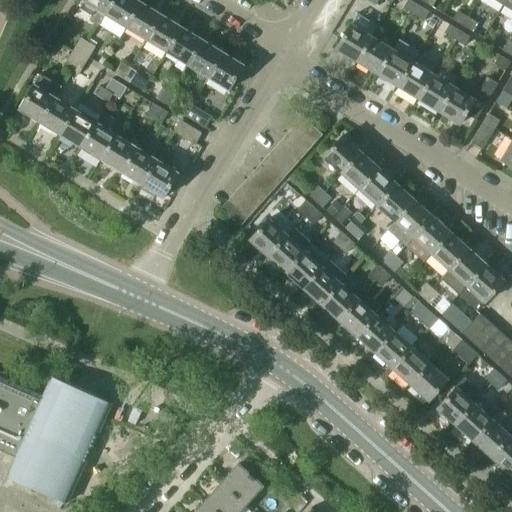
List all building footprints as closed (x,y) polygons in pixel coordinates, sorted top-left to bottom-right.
[(98,26),(104,15),(113,0),(84,0),(79,9),(90,16),(88,20),(98,26)] [(125,27),(140,3),(135,0),(113,0),(104,15),(125,27)] [(413,14),(418,6),(407,0),(402,8),(413,14)] [(511,32),(501,50),(511,56),(511,0),(505,0),(504,3),(502,6),(511,11),(511,32)] [(145,40),(160,15),(140,3),(125,27),(145,40)] [(423,20),(428,12),(418,6),(413,14),(423,20)] [(462,26),(467,18),(456,11),(451,20),(462,26)] [(166,53),(181,28),(160,15),(145,40),(166,53)] [(472,32),(477,23),(467,18),(462,26),(472,32)] [(356,62),(371,37),(350,24),(335,48),(356,62)] [(454,40),(459,31),(448,25),(443,33),(454,40)] [(186,65),(201,41),(181,28),(166,53),(186,65)] [(463,46),(469,37),(459,31),(454,40),(463,46)] [(377,74),(392,49),(371,37),(356,62),(377,74)] [(80,55),(87,42),(80,38),(72,51),(80,55)] [(397,87),(412,62),(418,52),(398,39),(392,49),(377,74),(397,87)] [(207,78),(222,53),(201,41),(186,65),(207,78)] [(87,60),(95,47),(87,42),(80,55),(87,60)] [(71,70),(80,55),(72,51),(63,65),(71,70)] [(227,91),(243,66),(222,53),(207,78),(227,91)] [(78,74),(87,60),(80,55),(71,70),(78,74)] [(504,71),(509,62),(498,56),(493,64),(504,71)] [(417,99),(432,75),(412,62),(397,87),(417,99)] [(121,79),(128,67),(121,63),(114,74),(121,79)] [(129,83),(136,72),(128,67),(121,79),(129,83)] [(39,122),(54,98),(60,87),(39,74),(18,109),(39,122)] [(438,112),(453,87),(432,75),(417,99),(438,112)] [(474,120),(497,84),(485,77),(479,87),(475,85),(470,86),(464,94),(453,87),(438,112),(458,124),(465,114),(474,120)] [(111,95),(118,83),(111,79),(104,90),(111,95)] [(119,100),(126,88),(118,83),(111,95),(119,100)] [(511,96),(511,87),(506,84),(502,91),(511,96)] [(163,104),(169,93),(162,88),(155,99),(163,104)] [(170,108),(177,97),(169,93),(163,104),(170,108)] [(59,135),(74,110),(54,98),(39,122),(59,135)] [(79,148),(99,116),(78,103),(74,110),(59,135),(79,148)] [(153,120),(160,109),(152,104),(145,115),(153,120)] [(211,118),(190,105),(183,116),(204,129),(211,118)] [(160,125),(167,114),(160,109),(153,120),(160,125)] [(100,160),(115,135),(121,125),(101,112),(99,116),(79,148),(100,160)] [(493,128),(498,120),(488,114),(483,122),(493,128)] [(321,134),(301,117),(293,126),(312,144),(321,134)] [(201,134),(180,122),(174,133),(194,145),(201,134)] [(481,149),(493,128),(483,122),(470,142),(481,149)] [(312,144),(293,126),(285,135),(304,153),(312,144)] [(120,173),(136,148),(115,135),(100,160),(120,173)] [(304,153),(285,135),(277,144),(296,162),(304,153)] [(340,173),(360,152),(342,136),(322,157),(340,173)] [(511,168),(511,141),(499,160),(511,168)] [(296,162),(277,144),(269,153),(288,171),(296,162)] [(141,186),(156,161),(136,148),(120,173),(141,186)] [(358,189),(378,168),(360,152),(340,173),(358,189)] [(288,171),(269,153),(261,162),(280,180),(288,171)] [(162,198),(177,174),(156,161),(141,186),(142,186),(140,190),(151,196),(153,193),(162,198)] [(280,180),(261,162),(253,171),(272,189),(280,180)] [(376,205),(395,184),(378,168),(358,189),(376,205)] [(272,189),(253,171),(245,180),(264,198),(272,189)] [(264,198),(245,180),(236,190),(256,207),(264,198)] [(394,222),(413,200),(395,184),(376,205),(394,222)] [(315,202),(323,192),(317,187),(309,196),(315,202)] [(256,207),(236,190),(228,198),(248,216),(256,207)] [(322,208),(330,199),(323,192),(315,202),(322,208)] [(248,216),(228,198),(220,208),(239,225),(248,216)] [(405,245),(431,216),(413,200),(394,222),(387,229),(405,245)] [(303,215),(311,206),(305,201),(297,210),(303,215)] [(312,224),(321,215),(311,206),(303,215),(312,224)] [(353,219),(344,228),(350,234),(359,224),(364,219),(357,214),(353,219)] [(423,261),(430,254),(449,232),(431,216),(405,245),(423,261)] [(266,256),(285,235),(267,219),(248,240),(266,256)] [(357,240),(366,230),(359,224),(350,234),(357,240)] [(283,271),(309,244),(291,228),(285,235),(266,256),(283,271)] [(448,270),(467,249),(449,232),(430,254),(448,270)] [(338,248),(346,238),(341,233),(332,242),(338,248)] [(345,254),(353,245),(346,238),(338,248),(345,254)] [(302,288),(327,260),(309,244),(283,271),(302,288)] [(466,286),(485,265),(467,249),(448,270),(465,286),(466,286)] [(386,266),(395,256),(389,251),(381,261),(386,266)] [(393,272),(402,263),(395,256),(386,266),(393,272)] [(319,304),(338,283),(345,276),(327,260),(302,288),(319,304)] [(374,280),(382,270),(376,265),(368,274),(374,280)] [(484,302),(503,281),(485,265),(466,286),(465,286),(457,295),(475,311),(483,302),(484,302)] [(381,286),(389,277),(382,270),(374,280),(381,286)] [(337,320),(356,299),(338,283),(319,304),(337,320)] [(422,298),(431,289),(424,283),(416,292),(422,298)] [(428,304),(437,295),(431,289),(422,298),(428,304)] [(410,312),(418,303),(411,297),(403,306),(410,312)] [(355,336),(374,315),(356,299),(337,320),(355,336)] [(418,303),(410,312),(428,328),(436,319),(418,303)] [(461,334),(473,320),(466,314),(460,320),(457,318),(451,325),(461,334)] [(470,342),(488,323),(478,314),(473,320),(461,334),(470,342)] [(373,352),(392,331),(374,315),(355,336),(373,352)] [(436,319),(428,328),(439,339),(445,344),(454,335),(447,330),(436,319)] [(480,350),(497,331),(488,323),(470,342),(480,350)] [(392,368),(410,348),(392,331),(373,352),(392,368)] [(488,358),(506,338),(497,331),(480,350),(488,358)] [(475,355),(454,335),(445,344),(467,364),(475,355)] [(497,366),(511,349),(511,344),(506,338),(488,358),(497,366)] [(409,384),(428,363),(410,348),(392,368),(409,384)] [(507,374),(511,368),(511,349),(497,366),(507,374)] [(428,401),(447,380),(428,363),(409,384),(428,401)] [(483,379),(474,389),(480,395),(490,385),(499,376),(492,369),(483,379)] [(103,418),(110,403),(81,390),(74,387),(51,377),(43,396),(0,376),(0,451),(15,458),(6,477),(65,503),(103,418)] [(496,390),(505,381),(499,376),(490,385),(496,390)] [(454,425),(473,404),(455,387),(435,408),(454,425)] [(491,419),(479,409),(484,403),(479,398),(473,404),(454,425),(471,441),(491,419)] [(509,435),(498,426),(506,417),(499,411),(491,419),(471,441),(489,457),(509,435)] [(511,467),(511,431),(509,435),(489,457),(507,473),(511,467)] [(261,485),(237,464),(220,483),(244,504),(261,485)] [(237,511),(244,504),(220,483),(203,501),(215,511),(237,511)] [(215,511),(203,501),(193,511),(215,511)]
